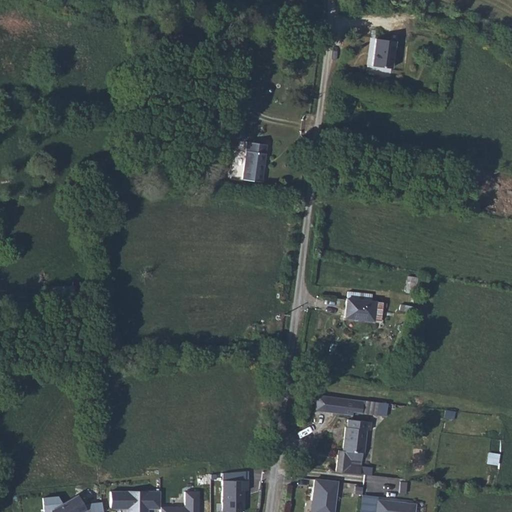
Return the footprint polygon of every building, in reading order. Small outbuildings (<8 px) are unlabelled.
[(232,58),(234,38),(226,37),(223,57),(232,58)] [(246,39),(234,38),(232,58),(232,61),(244,62),(246,39)] [(394,41),(374,38),(371,66),(391,68),(394,41)] [(266,144),(247,142),(242,179),(261,182),(266,144)] [(370,278),(371,270),(356,268),(356,276),(370,278)] [(74,289),(53,289),(54,304),(73,302),(74,289)] [(347,292),(346,298),(370,301),(371,295),(370,294),(347,292)] [(346,298),(344,317),(380,321),(382,302),(370,301),(346,298)] [(321,411),(323,395),(316,394),(314,410),(321,411)] [(360,413),(378,415),(380,403),(323,395),(321,411),(351,415),(352,410),(361,411),(360,413)] [(385,416),(386,403),(380,403),(378,415),(385,416)] [(461,412),(445,410),(444,418),(453,419),(454,416),(460,417),(461,412)] [(337,450),(335,471),(359,474),(359,466),(349,465),(350,460),(360,461),(361,453),(362,453),(365,430),(369,430),(370,422),(347,419),(346,427),(344,427),(342,451),(337,450)] [(369,467),(359,466),(359,474),(369,475),(369,467)] [(332,511),(336,481),(314,479),(311,500),(313,500),(311,511),(332,511)] [(222,480),(221,511),(243,511),(243,490),(247,490),(247,480),(222,480)] [(159,505),(159,491),(146,491),(146,494),(140,494),(140,491),(109,491),(109,508),(127,508),(126,511),(146,511),(147,511),(144,511),(144,508),(147,508),(159,508),(159,505)] [(182,505),(159,505),(159,508),(158,511),(198,511),(199,491),(182,491),(182,505)] [(363,511),(365,495),(359,494),(357,511),(363,511)] [(101,511),(101,503),(81,505),(76,495),(60,503),(56,495),(41,497),(43,511),(50,510),(50,511),(101,511)] [(365,495),(363,511),(413,511),(414,504),(376,500),(377,496),(365,495)]
